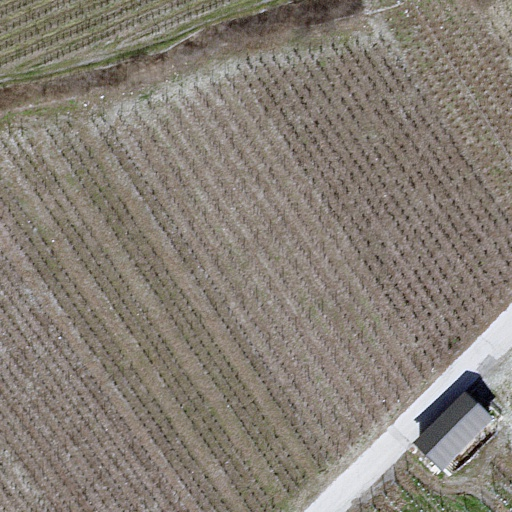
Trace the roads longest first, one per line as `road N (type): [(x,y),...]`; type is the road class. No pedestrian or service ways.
road 1 (track): [(286,0),(144,50),(0,82)]
road 2 (unclassified): [(511,329),(325,511)]
